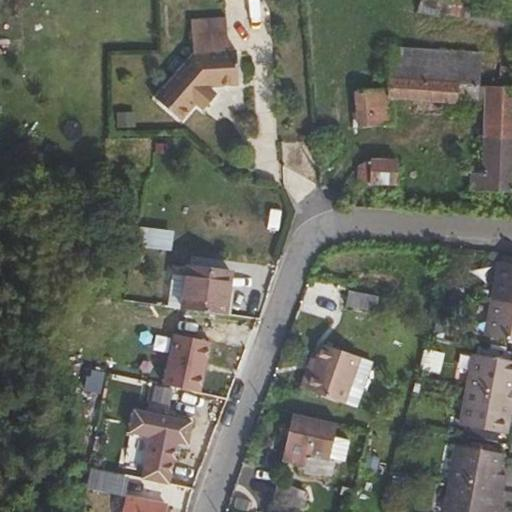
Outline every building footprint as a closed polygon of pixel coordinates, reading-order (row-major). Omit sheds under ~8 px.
[(511,2),(502,0),(426,0),(511,21),(511,2)] [(183,11),(184,24),(219,22),(219,9),(183,11)] [(184,46),(148,90),(173,111),(187,94),(194,100),(207,85),(202,81),(202,78),(230,76),(229,43),(221,43),(219,22),(184,24),(184,46)] [(495,80),(479,80),(478,96),(474,167),(463,167),(462,179),(504,181),(511,70),(495,69),(495,80)] [(466,76),(382,71),(381,82),(350,84),(352,119),(383,117),(383,90),(465,95),(466,76)] [(479,77),(466,76),(465,95),(478,96),(479,80),(479,77)] [(351,162),(350,172),(388,175),(388,158),(359,156),(351,162)] [(488,293),(511,297),(511,258),(495,255),(488,293)] [(180,271),(171,310),(212,318),(221,279),(180,271)] [(341,286),(337,300),(362,307),(366,293),(341,286)] [(511,297),(488,293),(481,329),(511,335),(511,297)] [(159,378),(204,387),(213,344),(203,342),(206,327),(171,319),(159,378)] [(297,385),(314,391),(326,345),(317,341),(312,357),(308,369),(303,368),(297,385)] [(368,359),(326,345),(314,391),(340,400),(346,384),(358,388),(368,359)] [(511,355),(470,348),(463,383),(511,391),(511,375),(509,375),(511,356),(511,355)] [(308,356),(303,368),(308,369),(312,357),(308,356)] [(511,391),(463,383),(457,418),(499,426),(502,407),(511,408),(511,391)] [(346,384),(340,400),(352,405),(358,388),(346,384)] [(133,406),(127,437),(147,441),(174,446),(186,448),(192,418),(133,406)] [(286,408),(277,442),(321,453),(331,420),(307,414),(286,408)] [(453,438),(446,474),(498,484),(502,467),(492,465),(496,447),(453,438)] [(170,462),(174,446),(147,441),(140,474),(167,479),(170,462)] [(321,453),(277,442),(273,455),(297,461),(299,452),(320,457),(321,453)] [(193,466),(170,462),(167,479),(190,484),(193,466)] [(263,484),(274,488),(278,474),(268,470),(263,484)] [(124,490),(124,472),(88,473),(88,491),(124,490)] [(305,483),(278,474),(274,488),(300,497),(305,483)] [(498,484),(446,474),(440,509),(458,511),(483,511),(487,498),(495,500),(498,484)] [(126,491),(122,511),(164,511),(167,498),(126,491)]
